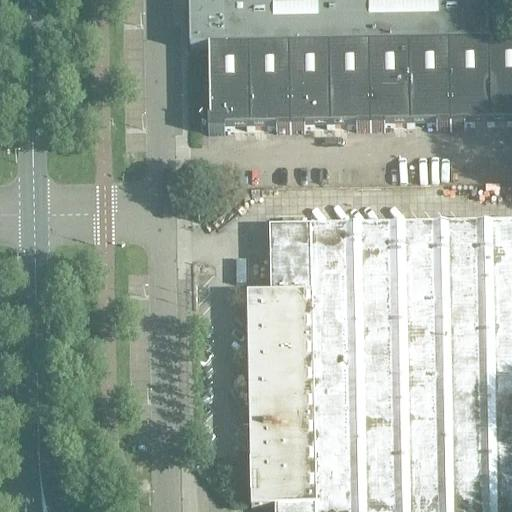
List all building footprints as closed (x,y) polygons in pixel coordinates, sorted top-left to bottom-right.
[(448,47),(488,46),(487,0),(188,0),(189,52),(208,52),(248,51),(288,50),(328,49),(368,49),(408,48),(448,47)] [(511,45),(488,46),(489,128),(511,127),(511,45)] [(489,128),(488,46),(448,47),(449,133),(464,132),(464,129),(489,128)] [(449,133),(448,47),(408,48),(409,130),(436,129),(436,133),(449,133)] [(409,130),(408,48),(368,49),(370,134),(384,134),(384,130),(409,130)] [(329,131),(328,49),(288,50),(289,136),(304,135),(304,132),(329,131)] [(370,134),(368,49),(328,49),(329,131),(356,131),(356,134),(370,134)] [(289,136),(288,50),(248,51),(249,133),(276,132),(276,136),(289,136)] [(249,133),(248,51),(208,52),(209,122),(208,123),(208,137),(224,137),(224,133),(249,133)] [(511,511),(511,226),(276,231),(277,297),(247,298),(251,511),(274,510),(274,511),(511,511)]
